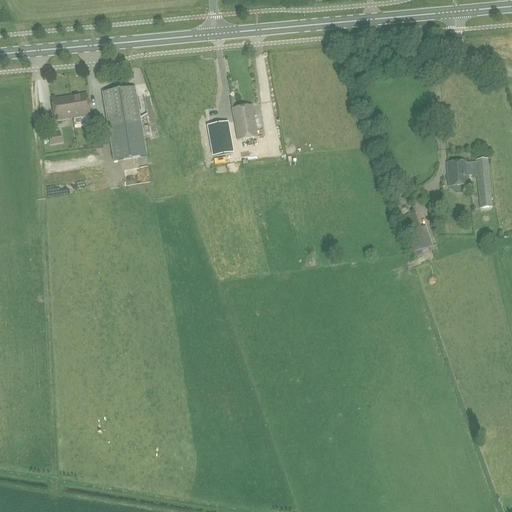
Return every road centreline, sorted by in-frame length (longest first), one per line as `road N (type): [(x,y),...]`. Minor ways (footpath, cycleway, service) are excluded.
road 1 (secondary): [(214,32),(454,11)]
road 2 (secondary): [(0,51),(214,32)]
